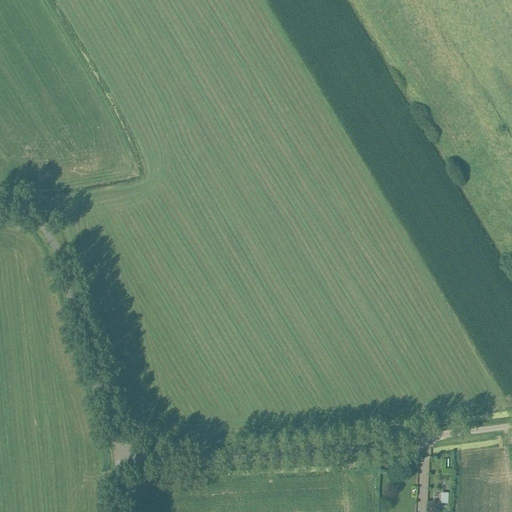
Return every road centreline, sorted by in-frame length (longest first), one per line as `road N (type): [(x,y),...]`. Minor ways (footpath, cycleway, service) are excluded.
road 1 (unclassified): [(121,463),(281,461),(511,432)]
road 2 (unclassified): [(121,463),(55,252),(35,212),(0,211)]
